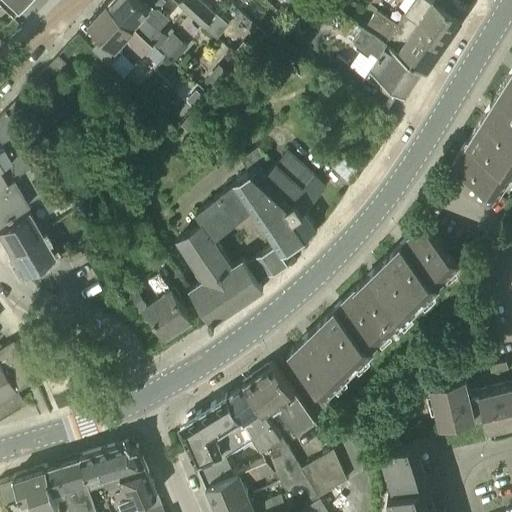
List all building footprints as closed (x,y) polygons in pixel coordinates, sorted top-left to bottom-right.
[(3,0),(17,13),(25,4),(20,0),(3,0)] [(108,0),(107,2),(162,54),(165,51),(173,59),(187,44),(174,31),(169,36),(145,13),(151,6),(159,6),(164,0),(108,0)] [(202,0),(179,0),(178,2),(212,32),(219,24),(211,17),(216,12),(202,0)] [(306,0),(301,0),(289,15),(300,23),(314,5),(306,0)] [(427,69),(468,9),(455,0),(413,0),(399,22),(377,9),(367,26),(363,24),(361,26),(382,39),(423,67),(427,69)] [(156,61),(162,54),(107,2),(89,21),(104,35),(92,48),(109,64),(111,62),(122,53),(115,46),(125,35),(130,44),(142,56),(146,52),(156,61)] [(376,58),(369,69),(382,78),(377,85),(391,94),(396,87),(405,93),(423,67),(382,39),(361,26),(353,39),(359,42),(357,46),(376,58)] [(236,49),(243,54),(249,46),(242,41),(236,49)] [(66,62),(57,54),(46,66),(54,74),(66,62)] [(327,71),(357,89),(365,77),(367,75),(337,55),(335,59),(331,66),(327,71)] [(511,92),(511,69),(502,85),(511,92)] [(511,148),(511,92),(502,85),(476,125),(511,148)] [(188,100),(194,106),(204,96),(198,90),(188,100)] [(15,98),(4,110),(13,118),(24,106),(15,98)] [(197,106),(180,123),(190,134),(207,117),(197,106)] [(0,180),(37,158),(4,110),(0,114),(0,180)] [(498,194),(511,172),(511,148),(476,125),(451,164),(498,194)] [(289,259),(283,250),(317,227),(305,209),(327,184),(288,149),(267,172),(258,164),(252,167),(196,210),(202,219),(176,237),(203,277),(189,286),(210,316),(209,316),(213,321),(215,319),(263,286),(259,280),(289,259)] [(37,158),(0,180),(0,216),(40,192),(30,177),(44,168),(37,158)] [(53,207),(65,200),(56,186),(44,193),(53,207)] [(0,235),(8,250),(40,230),(27,209),(0,225),(0,235)] [(427,294),(460,262),(422,222),(388,254),(427,294)] [(56,248),(52,250),(40,230),(8,250),(21,271),(34,263),(39,271),(62,257),(56,248)] [(394,326),(427,294),(388,254),(355,286),(394,326)] [(191,318),(160,270),(148,278),(157,294),(146,301),(136,284),(123,292),(125,295),(122,297),(132,314),(147,304),(166,334),(191,318)] [(361,359),(394,326),(355,286),(322,318),(361,359)] [(327,391),(361,359),(322,318),(289,351),(327,391)] [(0,412),(11,406),(6,398),(17,391),(15,388),(33,378),(11,341),(0,347),(0,412)] [(495,362),(497,370),(509,367),(507,359),(495,362)] [(246,381),(264,407),(268,404),(273,411),(277,409),(294,434),(314,420),(274,361),(246,381)] [(511,419),(511,383),(470,393),(466,374),(431,382),(441,423),(475,415),(476,421),(486,418),(488,425),(511,419)] [(302,466),(264,407),(246,381),(227,393),(268,459),(275,470),(276,469),(278,473),(302,511),(329,511),(319,495),(320,495),(302,466)] [(207,484),(268,459),(227,393),(188,419),(184,431),(207,484)] [(386,493),(439,477),(436,467),(426,470),(419,447),(429,444),(426,435),(379,449),(389,482),(383,484),(386,493)] [(119,486),(150,473),(138,445),(127,440),(83,453),(100,511),(165,511),(163,504),(144,511),(121,511),(121,509),(115,511),(108,494),(115,492),(119,488),(119,486)] [(302,466),(320,495),(347,477),(333,446),(302,466)] [(100,511),(83,453),(47,464),(58,498),(67,495),(71,511),(100,511)] [(245,482),(275,470),(268,459),(207,484),(217,509),(250,495),(245,482)] [(60,511),(57,499),(58,498),(47,464),(14,475),(0,479),(0,489),(8,511),(39,511),(39,510),(48,507),(49,511),(60,511)] [(121,511),(144,511),(163,504),(150,473),(119,486),(119,488),(115,492),(108,494),(115,511),(121,509),(121,511)] [(302,511),(278,473),(286,491),(272,497),(254,504),(257,511),(302,511)] [(392,511),(397,511),(430,502),(427,492),(442,487),(439,477),(386,493),(392,511)] [(257,511),(254,504),(250,495),(217,509),(218,511),(257,511)] [(445,511),(444,508),(433,511),(430,502),(397,511),(445,511)]
